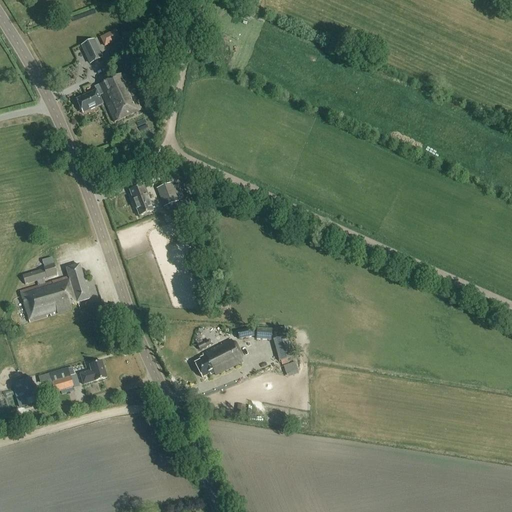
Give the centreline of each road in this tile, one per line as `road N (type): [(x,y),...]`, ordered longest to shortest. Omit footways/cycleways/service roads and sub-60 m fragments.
road 1 (tertiary): [(221,511),(140,339),(45,92),(0,17)]
road 2 (track): [(166,150),(511,308)]
road 3 (track): [(0,444),(168,403)]
road 4 (track): [(199,0),(166,150)]
